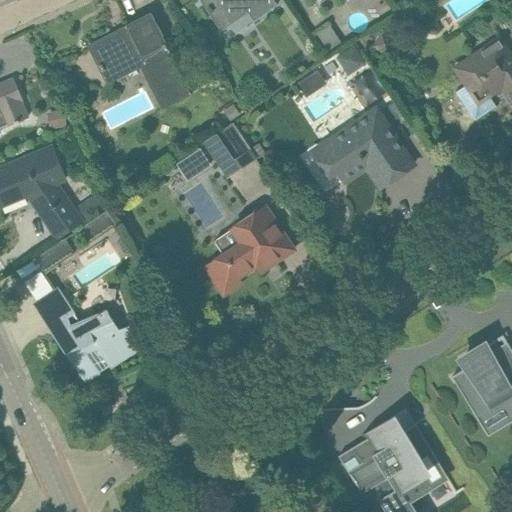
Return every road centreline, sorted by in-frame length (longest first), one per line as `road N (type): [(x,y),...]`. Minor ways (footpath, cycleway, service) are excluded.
road 1 (residential): [(65,503),(511,207)]
road 2 (tertiary): [(65,503),(0,361)]
